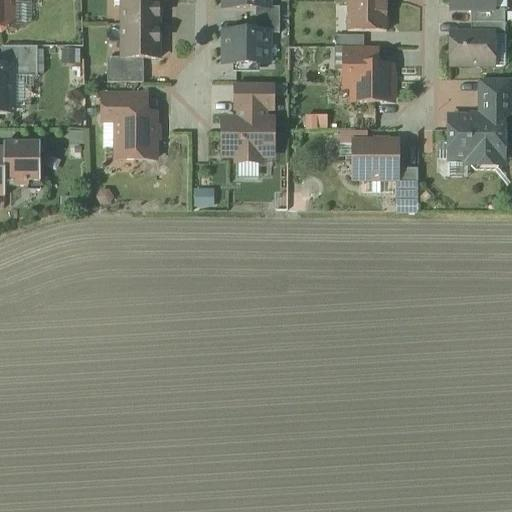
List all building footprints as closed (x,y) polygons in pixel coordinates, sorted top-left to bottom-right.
[(0,0),(0,33),(21,33),(20,0),(0,0)] [(125,0),(126,29),(166,29),(166,0),(125,0)] [(268,0),(226,0),(226,12),(269,12),(268,0)] [(501,0),(454,0),(455,17),(501,16),(501,0)] [(391,8),(353,7),(352,34),(390,35),(391,8)] [(166,29),(126,29),(126,65),(109,65),(109,88),(143,88),(143,66),(166,66),(166,29)] [(270,33),(228,34),(229,68),(271,67),(270,33)] [(500,42),(455,42),(455,75),(500,75),(500,42)] [(0,121),(17,122),(16,80),(40,80),(39,54),(4,54),(4,70),(0,69),(0,121)] [(382,57),(347,56),(346,93),(357,93),(357,110),(397,111),(397,69),(382,69),(382,57)] [(511,90),(484,90),(484,124),(450,123),(450,170),(475,171),(475,177),(503,177),(503,168),(511,168),(511,90)] [(279,91),(239,91),(239,125),(225,125),(225,163),(240,163),(240,173),(268,174),(269,163),(281,163),(280,125),(270,125),(269,116),(280,116),(279,91)] [(138,100),(107,100),(107,128),(120,128),(119,168),(163,168),(164,117),(138,117),(138,100)] [(46,149),(11,148),(11,155),(10,189),(45,190),(46,149)] [(402,150),(356,149),(355,189),(401,190),(401,175),(402,150)] [(0,203),(10,204),(10,189),(11,155),(0,154),(0,203)] [(422,175),(401,175),(401,190),(400,215),(421,215),(422,175)]
